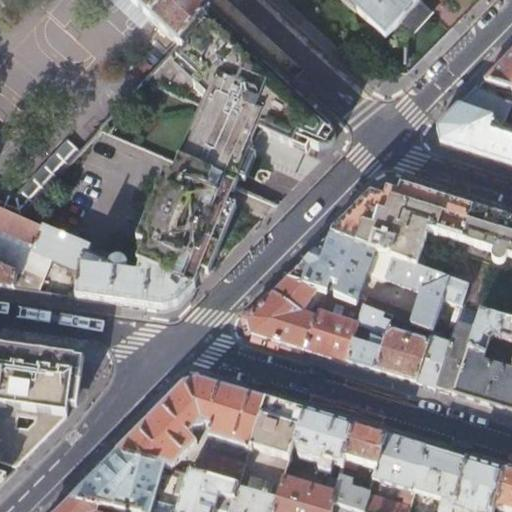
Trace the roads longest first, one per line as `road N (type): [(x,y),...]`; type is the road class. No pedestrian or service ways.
road 1 (residential): [(511,439),(185,339)]
road 2 (residential): [(386,138),(185,339)]
road 3 (residential): [(185,339),(18,511)]
road 4 (residential): [(0,313),(185,339)]
road 5 (residential): [(511,13),(386,138)]
road 6 (residential): [(386,138),(415,160),(511,190)]
